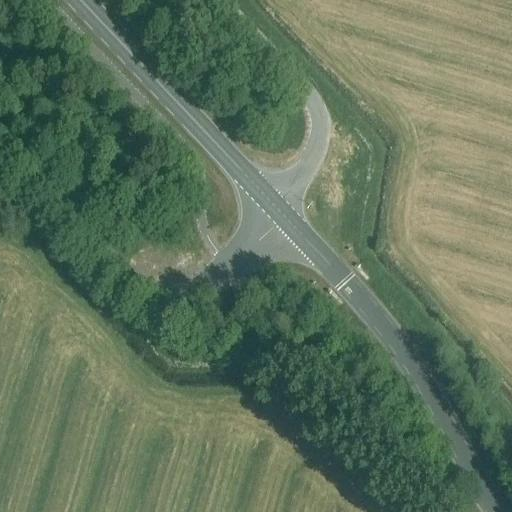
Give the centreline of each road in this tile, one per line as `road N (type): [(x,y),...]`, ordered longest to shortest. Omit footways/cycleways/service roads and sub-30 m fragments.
road 1 (tertiary): [(496,511),(399,346),(280,213)]
road 2 (unclassified): [(0,139),(118,266),(161,288),(227,268),(280,213)]
road 3 (tertiary): [(280,213),(77,0)]
